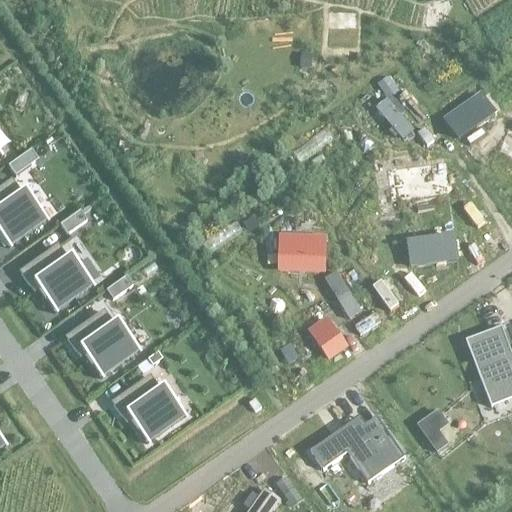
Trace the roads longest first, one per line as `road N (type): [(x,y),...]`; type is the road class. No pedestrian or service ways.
road 1 (residential): [(511,262),(152,511)]
road 2 (residential): [(122,511),(0,337)]
